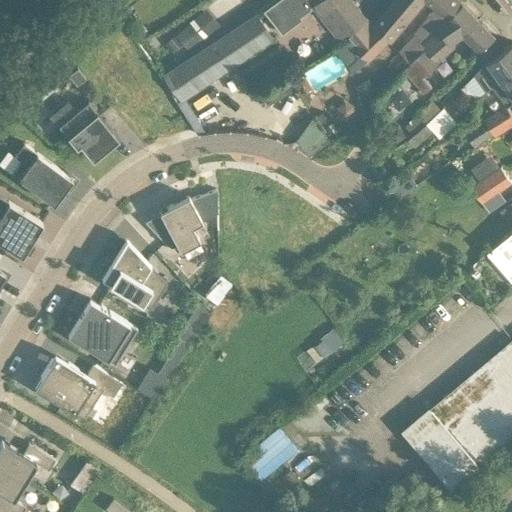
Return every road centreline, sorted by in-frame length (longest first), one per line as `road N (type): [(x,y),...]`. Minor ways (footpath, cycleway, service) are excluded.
road 1 (residential): [(0,363),(112,192),(145,170),(222,146),(264,151),(342,190)]
road 2 (unknown): [(511,313),(421,377),(388,420)]
